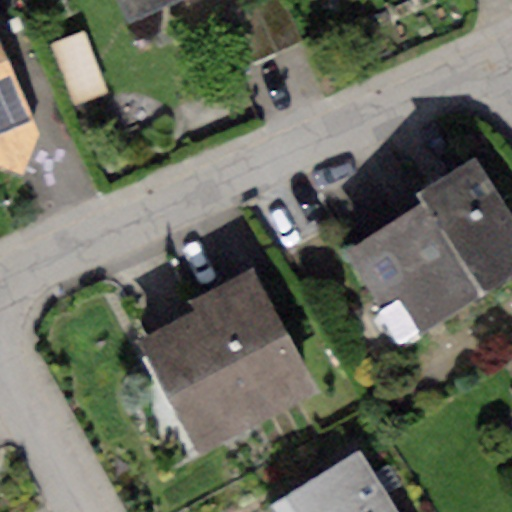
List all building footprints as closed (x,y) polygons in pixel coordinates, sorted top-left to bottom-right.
[(127,0),(135,19),(182,0),(127,0)] [(283,0),(269,0),(216,21),(235,70),(300,44),(283,0)] [(86,34),(52,47),(76,105),(110,91),(86,34)] [(0,46),(0,170),(22,182),(42,143),(0,46)] [(423,202),(340,250),(398,348),(511,281),(511,212),(478,154),(416,190),(423,202)] [(194,310),(137,341),(200,458),(318,396),(251,269),(190,301),(194,310)] [(399,511),(361,449),(275,502),(281,511),(399,511)]
